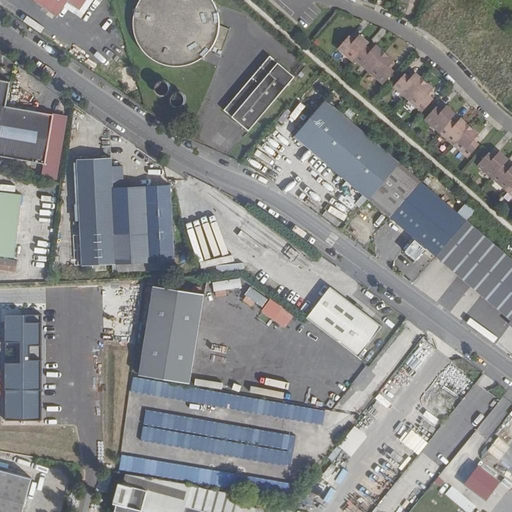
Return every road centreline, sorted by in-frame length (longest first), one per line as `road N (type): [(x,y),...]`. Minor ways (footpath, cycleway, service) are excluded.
road 1 (unclassified): [(511,371),(344,248),(242,182),(178,154),(0,30)]
road 2 (residential): [(511,126),(421,44),(323,0)]
road 3 (unknown): [(511,389),(456,470),(477,491),(511,501)]
